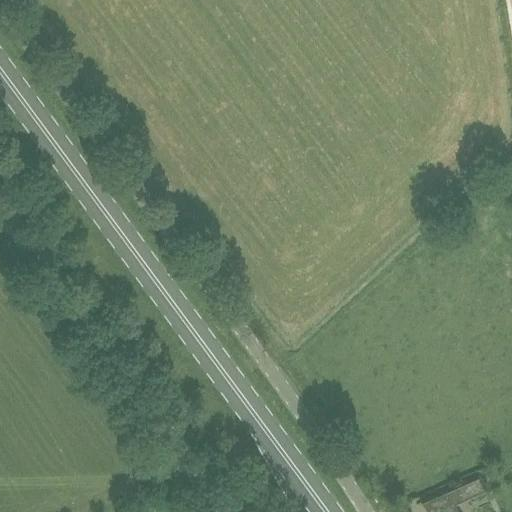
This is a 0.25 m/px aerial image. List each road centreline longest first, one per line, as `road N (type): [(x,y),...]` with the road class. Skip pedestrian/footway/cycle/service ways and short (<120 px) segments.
road 1 (unclassified): [(367,511),(0,5)]
road 2 (primary): [(330,511),(0,70)]
road 3 (unclassified): [(224,511),(0,206)]
